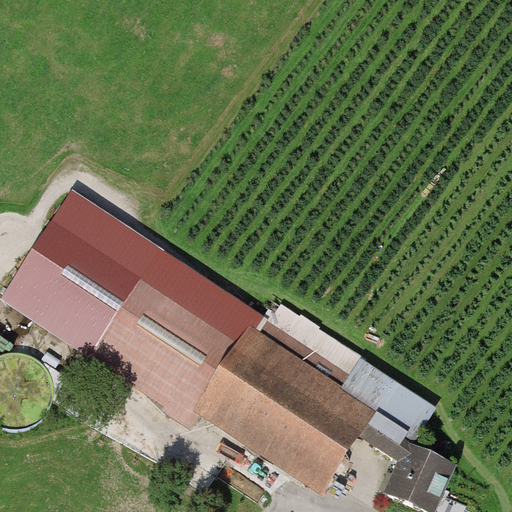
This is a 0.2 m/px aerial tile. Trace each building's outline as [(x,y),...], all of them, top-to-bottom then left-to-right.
[(72,199),(4,305),(97,363),(144,290),(164,257),(72,199)] [(245,354),(144,290),(97,363),(198,427),(201,423),(245,354)] [(255,338),(245,354),(201,423),(331,504),(375,436),(385,420),(255,338)] [(18,436),(31,432),(41,424),(48,413),(51,400),(50,387),(44,375),(34,366),(22,360),(8,360),(0,362),(0,433),(4,435),(18,436)] [(440,511),(458,471),(412,451),(390,503),(412,511),(440,511)]
